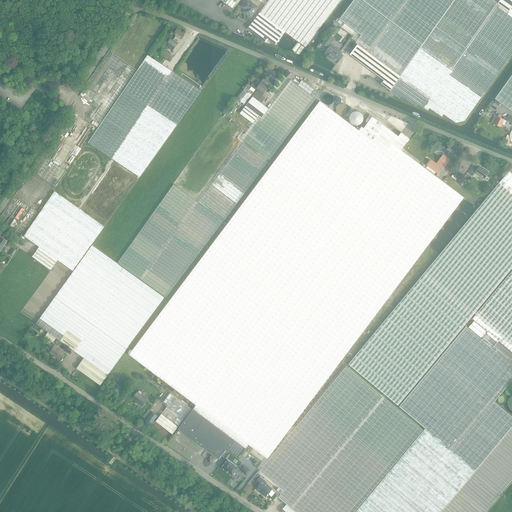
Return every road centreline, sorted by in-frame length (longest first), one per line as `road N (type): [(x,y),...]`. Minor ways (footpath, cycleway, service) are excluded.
road 1 (unclassified): [(511,161),(133,5)]
road 2 (unclassified): [(257,511),(0,337)]
road 3 (unclassified): [(0,207),(133,5)]
